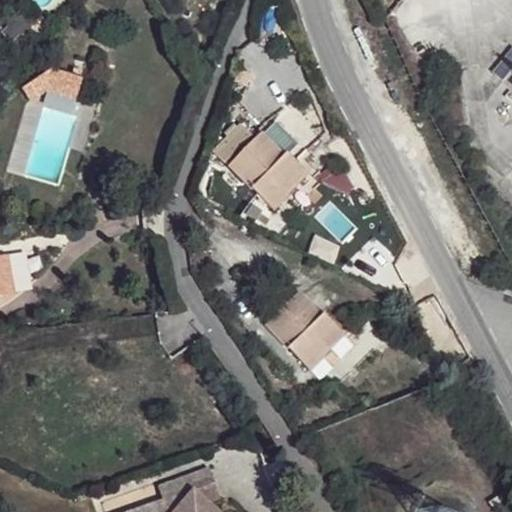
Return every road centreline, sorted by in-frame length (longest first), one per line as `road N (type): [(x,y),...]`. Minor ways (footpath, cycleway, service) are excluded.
road 1 (residential): [(249,0),(177,200),(177,255),(183,285),(326,511)]
road 2 (unclassified): [(464,310),(329,48),(315,0)]
